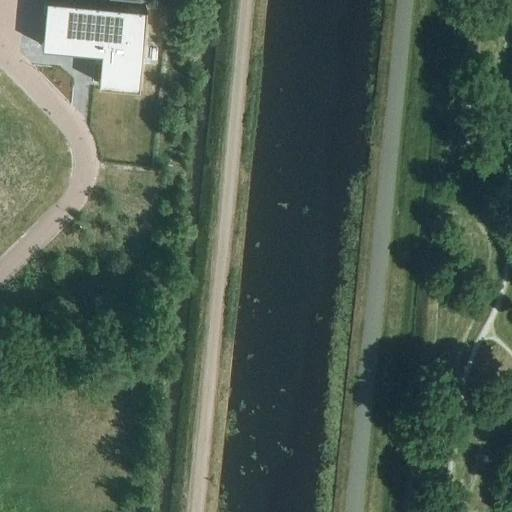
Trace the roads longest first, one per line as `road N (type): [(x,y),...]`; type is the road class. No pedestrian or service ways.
road 1 (track): [(246,0),(197,511)]
road 2 (unclassified): [(0,274),(84,185),(89,163),(84,139),(0,50)]
